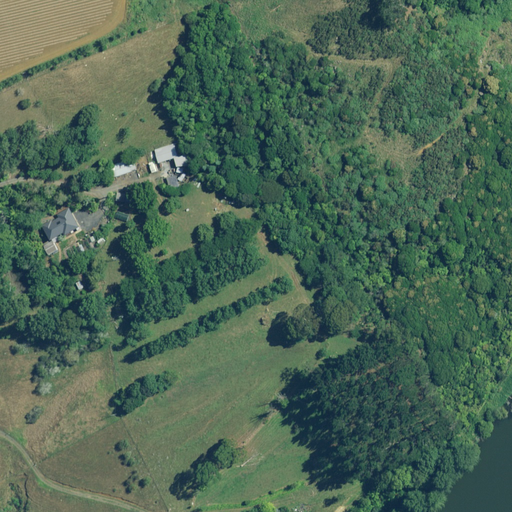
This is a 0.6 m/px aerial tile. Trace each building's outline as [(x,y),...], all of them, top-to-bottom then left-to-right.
[(178,157),(173,144),(154,150),(158,163),(174,158),(177,167),(190,166),(186,154),(178,157)] [(136,170),(132,159),(111,166),(115,177),(136,170)] [(157,171),(153,162),(149,164),(152,173),(157,171)] [(187,176),(184,173),(179,179),(182,182),(187,176)] [(179,187),(176,176),(167,179),(170,190),(179,187)] [(130,195),(117,193),(117,201),(130,202),(130,195)] [(82,231),(69,208),(58,215),(59,218),(42,227),(50,242),(73,229),(76,234),(82,231)] [(58,250),(53,242),(44,247),(49,255),(58,250)]
